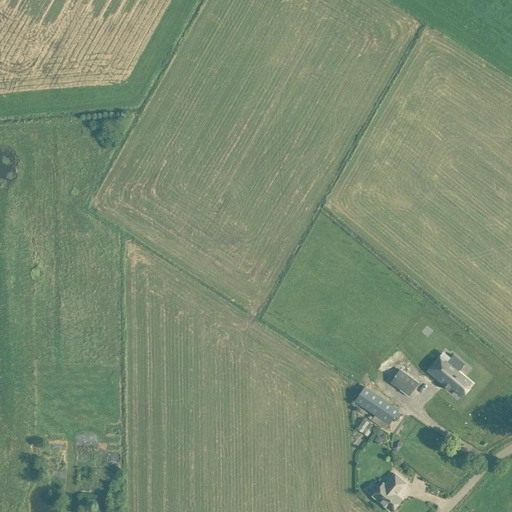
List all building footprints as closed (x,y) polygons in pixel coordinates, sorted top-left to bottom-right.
[(354,288),(347,304),(404,331),(412,315),(354,288)] [(437,358),(427,370),(446,386),(445,387),(449,390),(452,387),(462,395),(472,383),(458,372),(465,364),(454,354),(445,365),(437,358)] [(409,396),(419,383),(400,369),(391,382),(409,396)] [(389,424),(399,409),(365,386),(355,401),(389,424)] [(373,496),(392,511),(402,499),(397,494),(407,483),(395,473),(385,485),(383,483),(373,496)]
